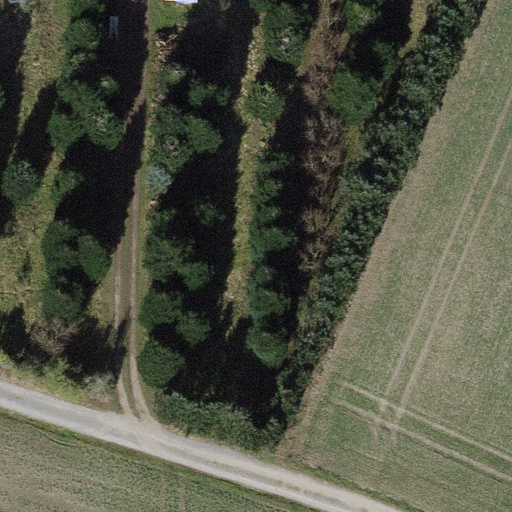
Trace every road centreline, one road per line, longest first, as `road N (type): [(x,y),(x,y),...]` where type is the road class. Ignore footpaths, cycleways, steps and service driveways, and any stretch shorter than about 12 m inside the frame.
road 1 (track): [(136,0),(125,245),(129,415)]
road 2 (track): [(0,378),(269,461),(370,511)]
